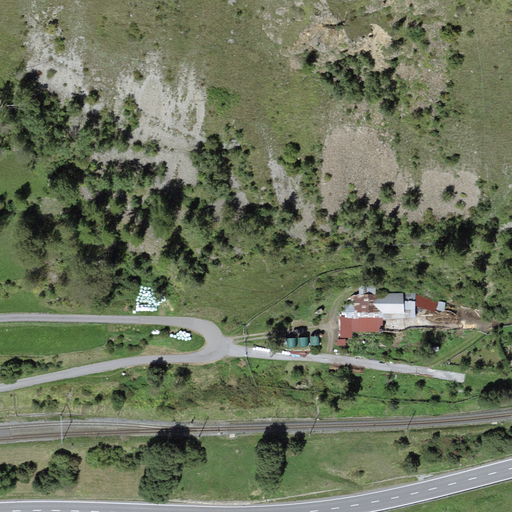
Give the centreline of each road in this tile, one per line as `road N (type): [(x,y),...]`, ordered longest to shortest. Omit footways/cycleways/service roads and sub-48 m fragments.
road 1 (unclassified): [(0,387),(145,359),(208,356),(217,343),(204,327),(179,321),(0,319)]
road 2 (primary): [(511,468),(302,511)]
road 3 (track): [(217,343),(328,328),(335,306)]
